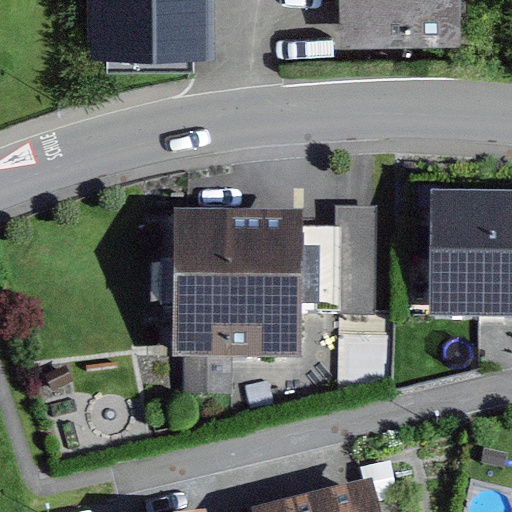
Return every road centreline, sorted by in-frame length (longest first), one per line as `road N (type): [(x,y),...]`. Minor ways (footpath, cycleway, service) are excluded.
road 1 (tertiary): [(0,178),(88,148),(251,116),(511,113)]
road 2 (residential): [(511,387),(129,476)]
